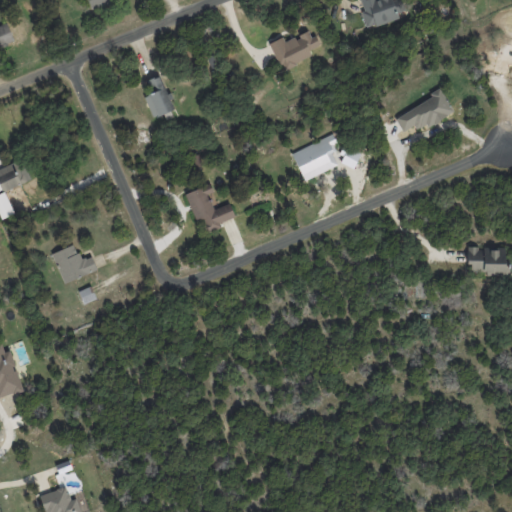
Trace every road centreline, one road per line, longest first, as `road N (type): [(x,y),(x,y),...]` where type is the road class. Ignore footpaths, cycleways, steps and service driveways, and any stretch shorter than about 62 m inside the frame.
road 1 (residential): [(173,283),(511,142)]
road 2 (residential): [(66,61),(159,272),(173,283)]
road 3 (residential): [(0,89),(209,0)]
